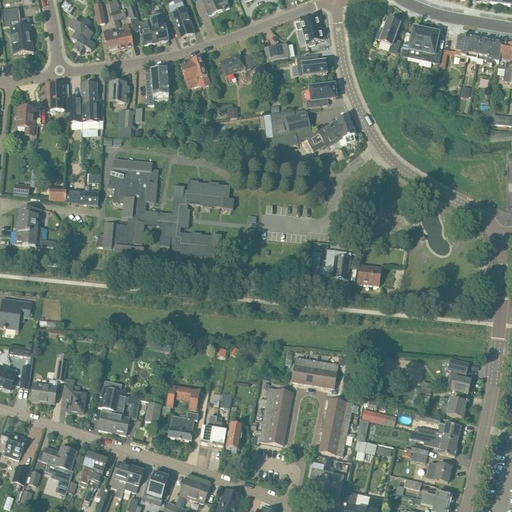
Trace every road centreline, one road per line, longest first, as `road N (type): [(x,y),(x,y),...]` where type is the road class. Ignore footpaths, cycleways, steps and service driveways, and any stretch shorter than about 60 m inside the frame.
road 1 (residential): [(287,507),(0,408)]
road 2 (residential): [(494,234),(484,217),(412,178),(379,147),(345,73),(335,4)]
road 3 (residential): [(61,73),(186,54),(335,4)]
road 4 (residential): [(465,511),(496,359)]
road 5 (residential): [(299,452),(289,441),(297,400),(308,392),(322,405),(306,452)]
road 6 (residential): [(496,359),(506,261),(494,234)]
